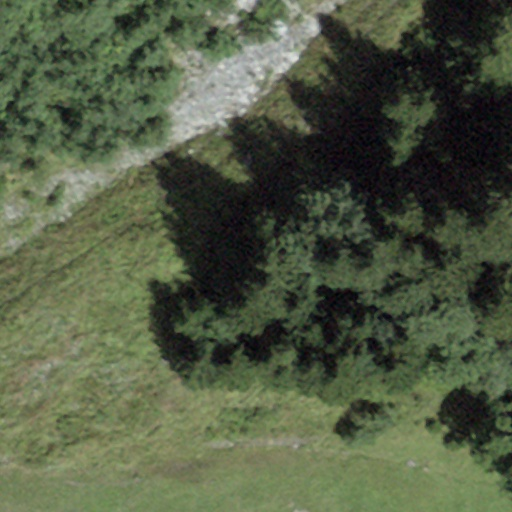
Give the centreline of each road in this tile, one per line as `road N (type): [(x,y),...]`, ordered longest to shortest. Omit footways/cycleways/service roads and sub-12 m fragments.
road 1 (track): [(0,486),(280,461),(390,471),(487,500)]
road 2 (track): [(382,0),(247,137),(0,293)]
